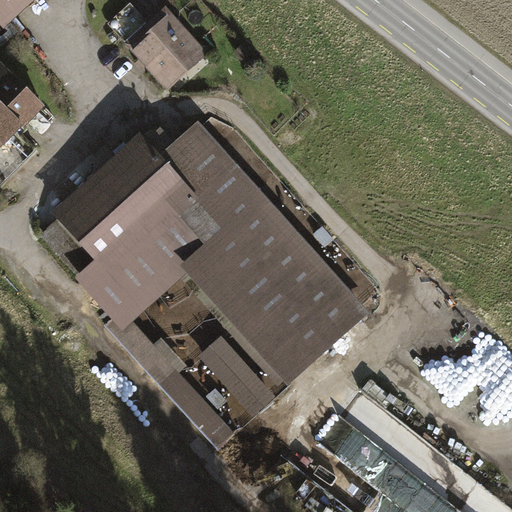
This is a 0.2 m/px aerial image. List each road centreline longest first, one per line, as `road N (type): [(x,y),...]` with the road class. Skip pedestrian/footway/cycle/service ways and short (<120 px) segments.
road 1 (track): [(92,129),(155,107),(220,107),(249,127),(398,292),(390,358),(503,461)]
road 2 (track): [(10,225),(9,243),(259,511)]
road 3 (track): [(81,0),(71,39),(92,129),(10,225)]
road 4 (primary): [(373,0),(511,108)]
road 5 (track): [(395,318),(281,429)]
